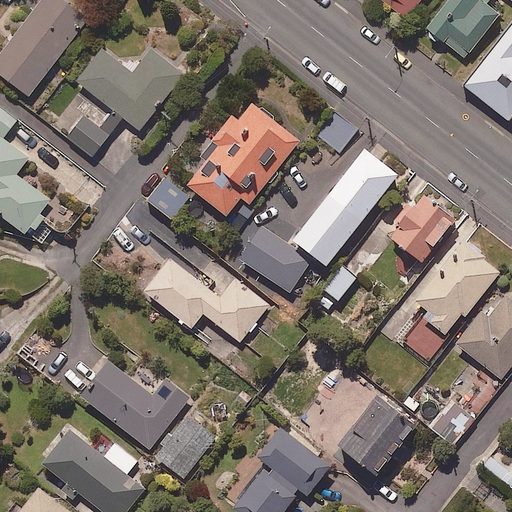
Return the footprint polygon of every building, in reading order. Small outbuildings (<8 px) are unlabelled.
[(91,19),(66,0),(46,0),(0,60),(0,74),(31,98),(91,19)] [(425,0),(382,0),(407,21),(425,0)] [(485,0),(453,0),(430,29),(468,60),(504,15),(485,0)] [(511,33),(469,88),(511,122),(511,33)] [(135,74),(106,50),(79,81),(77,80),(48,114),(95,154),(126,118),(141,131),(187,76),(156,50),(135,74)] [(303,142),(255,104),(242,121),(236,116),(203,157),(210,162),(191,187),(230,218),(243,201),(252,208),(303,142)] [(0,214),(13,224),(8,230),(20,238),(24,232),(28,235),(33,227),(39,232),(51,217),(44,212),(53,201),(19,176),(31,159),(5,140),(19,120),(0,105),(0,214)] [(362,133),(338,114),(320,136),(344,155),(362,133)] [(403,176),(370,150),(297,242),(330,268),(403,176)] [(192,198),(167,179),(150,201),(175,219),(192,198)] [(438,248),(456,224),(444,214),(446,210),(427,196),(416,209),(411,205),(389,234),(412,251),(423,237),(438,248)] [(314,260),(266,228),(244,261),(293,293),(314,260)] [(504,273),(466,242),(417,302),(432,315),(429,318),(452,337),(504,273)] [(223,299),(171,260),(145,295),(193,331),(206,315),(244,343),(270,307),(236,282),(223,299)] [(360,279),(346,267),(327,292),(341,304),(360,279)] [(488,317),(485,314),(458,344),(500,382),(511,368),(511,299),(507,296),(488,317)] [(156,397),(113,363),(86,398),(152,450),(192,399),(169,381),(156,397)] [(421,427),(383,396),(343,446),(381,477),(421,427)] [(477,421),(453,400),(431,427),(455,447),(477,421)] [(163,445),(166,447),(157,459),(184,480),(217,438),(191,417),(175,436),(172,434),(163,445)] [(333,470),(285,430),(261,458),(270,466),(235,509),(238,511),(287,511),(304,493),(310,498),(333,470)] [(106,457),(73,431),(45,465),(104,511),(130,511),(148,491),(128,476),(139,462),(117,445),(106,457)] [(511,481),(511,468),(494,456),(485,468),(510,485),(511,481)] [(71,511),(42,490),(24,511),(71,511)]
